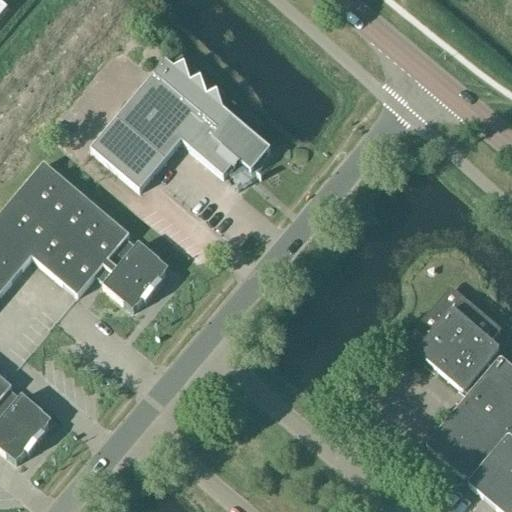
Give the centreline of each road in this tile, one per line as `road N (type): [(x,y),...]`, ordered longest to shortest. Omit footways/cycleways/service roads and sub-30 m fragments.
road 1 (unclassified): [(202,346),(428,77)]
road 2 (unclassified): [(389,511),(202,346)]
road 3 (unclassified): [(138,423),(241,511)]
